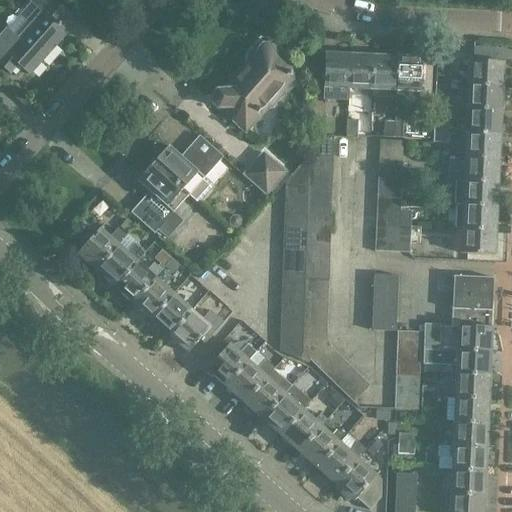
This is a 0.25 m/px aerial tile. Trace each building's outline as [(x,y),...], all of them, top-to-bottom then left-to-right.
[(60,26),(70,15),(53,0),(30,0),(30,1),(43,13),(19,40),(6,29),(0,35),(0,65),(10,74),(18,64),(30,75),(67,33),(60,26)] [(283,54),(268,41),(260,41),(247,55),(248,62),(223,91),(216,91),(218,109),(233,107),(235,123),(241,122),(251,131),(269,109),(276,109),(286,98),(284,91),(292,82),(291,67),(283,59),(283,54)] [(394,54),(386,53),(384,56),(384,59),(374,58),(373,91),(372,99),(396,100),(397,92),(398,59),(397,59),(397,56),(394,54)] [(324,89),(349,90),(350,57),(326,56),(324,89)] [(374,58),(350,57),(349,90),(373,91),(374,58)] [(423,61),(398,59),(397,92),(419,93),(419,99),(431,99),(432,62),(423,62),(423,61)] [(470,61),(469,86),(502,87),(503,63),(470,61)] [(452,75),(435,74),(435,84),(451,85),(452,75)] [(451,85),(435,84),(435,95),(451,96),(451,85)] [(502,87),(469,86),(468,110),(500,111),(502,87)] [(500,111),(468,110),(467,134),(499,135),(500,111)] [(345,116),(342,131),(357,134),(360,119),(345,116)] [(384,122),(384,138),(395,138),(395,122),(384,122)] [(395,122),(395,138),(405,139),(406,123),(395,122)] [(450,123),(434,122),(433,132),(449,133),(450,123)] [(449,133),(433,132),(433,143),(449,144),(449,133)] [(499,135),(467,134),(466,158),(498,159),(499,135)] [(204,177),(222,156),(199,136),(180,157),(169,146),(153,164),(187,195),(188,195),(198,203),(211,189),(211,184),(204,177)] [(309,147),(333,148),(334,137),(309,137),(309,147)] [(404,142),(380,141),(380,153),(403,154),(404,142)] [(333,159),(333,148),(309,147),(309,158),(333,159)] [(403,154),(380,153),(379,165),(403,166),(403,154)] [(245,175),(266,194),(285,173),(264,154),(245,175)] [(308,188),(308,180),(308,169),(309,158),(286,183),(285,183),(285,184),(284,202),(298,188),(308,188)] [(332,170),(333,159),(309,158),(308,169),(332,170)] [(498,159),(466,158),(465,182),(497,183),(498,159)] [(172,212),(187,195),(153,164),(137,182),(149,193),(130,213),(153,234),(157,230),(167,238),(182,221),(172,212)] [(403,166),(379,165),(379,175),(402,176),(402,168),(403,166)] [(418,169),(402,168),(402,176),(402,179),(418,180),(418,169)] [(332,181),(332,170),(308,169),(308,180),(332,181)] [(402,176),(379,175),(378,187),(401,188),(402,179),(402,176)] [(418,180),(402,179),(401,188),(401,198),(412,199),(413,190),(417,191),(418,180)] [(332,194),(332,181),(308,180),(308,188),(307,192),(332,194)] [(497,183),(465,182),(454,181),(453,205),(456,206),(464,206),(496,207),(497,183)] [(401,188),(378,187),(378,197),(401,199),(401,198),(401,188)] [(307,204),(307,192),(308,188),(298,188),(284,202),(284,218),(293,209),(307,209),(307,204)] [(331,204),(332,194),(307,192),(307,204),(331,204)] [(401,199),(378,197),(377,208),(400,210),(401,199)] [(331,216),(331,204),(307,204),(307,209),(307,215),(331,216)] [(496,207),(464,206),(456,206),(455,230),(462,230),(495,231),(496,207)] [(414,227),(410,227),(411,210),(400,210),(377,208),(376,228),(414,230),(414,227)] [(306,226),(307,215),(307,209),(293,209),(284,218),(283,229),(306,230),(306,226)] [(331,227),(331,216),(307,215),(306,226),(331,227)] [(330,238),(331,227),(306,226),(306,230),(306,237),(330,238)] [(96,272),(119,246),(127,237),(118,228),(109,238),(100,230),(77,255),(96,272)] [(414,238),(414,230),(376,228),(376,240),(410,241),(410,238),(414,238)] [(306,237),(306,230),(283,229),(283,240),(306,240),(306,237)] [(495,231),(462,230),(461,255),(494,256),(495,231)] [(330,249),(330,238),(306,237),(306,240),(305,248),(330,249)] [(305,248),(306,240),(283,240),(283,250),(305,251),(305,248)] [(376,240),(375,253),(409,254),(410,241),(376,240)] [(114,288),(137,263),(145,253),(135,244),(127,254),(119,246),(96,272),(102,277),(98,282),(108,291),(112,286),(114,288)] [(330,260),(330,249),(305,248),(305,251),(305,259),(330,260)] [(305,259),(305,251),(283,250),(282,261),(305,262),(305,259)] [(329,271),(330,260),(305,259),(305,262),(305,270),(329,271)] [(305,270),(305,262),(282,261),(282,272),(304,273),(305,270)] [(132,305),(155,279),(162,271),(154,263),(146,271),(137,263),(114,288),(132,305)] [(329,281),(329,271),(305,270),(304,273),(304,280),(329,281)] [(304,280),(304,273),(282,272),(282,283),(304,284),(304,280)] [(397,277),(374,276),(372,331),(376,332),(395,332),(397,277)] [(493,280),(493,279),(454,277),(452,326),(458,326),(491,328),(493,280)] [(155,279),(132,305),(150,321),(173,295),(155,279)] [(328,293),(329,281),(304,280),(304,284),(304,292),(328,293)] [(304,292),(304,284),(282,283),(281,294),(304,295),(304,292)] [(328,304),(328,293),(304,292),(304,295),(303,303),(328,304)] [(303,303),(304,295),(281,294),(281,305),(303,306),(303,303)] [(173,295),(150,321),(168,337),(192,311),(173,295)] [(328,315),(328,304),(303,303),(303,306),(303,314),(328,315)] [(303,314),(303,306),(281,305),(280,316),(303,317),(303,314)] [(192,311),(168,337),(187,354),(199,341),(204,345),(224,324),(210,311),(202,320),(192,311)] [(327,326),(328,315),(303,314),(303,317),(302,325),(327,326)] [(302,325),(303,317),(280,316),(280,327),(302,338),(302,325)] [(439,350),(439,325),(424,324),(423,350),(439,350)] [(327,337),(327,326),(302,325),(302,338),(301,346),(327,337)] [(457,350),(490,352),(491,328),(458,326),(457,350)] [(301,346),(302,338),(280,327),(280,339),(301,350),(301,346)] [(395,332),(376,332),(375,343),(397,343),(397,332),(395,332)] [(397,332),(397,343),(420,344),(421,333),(397,332)] [(305,356),(330,346),(327,338),(327,337),(301,346),(301,350),(301,353),(305,356)] [(301,350),(280,339),(279,352),(308,364),(309,361),(310,361),(305,356),(301,353),(301,350)] [(239,354),(224,341),(213,353),(218,357),(206,371),(225,388),(248,362),(256,353),(247,345),(239,354)] [(420,355),(420,344),(397,343),(396,354),(420,355)] [(321,372),(338,355),(331,348),(330,346),(305,356),(310,361),(321,372)] [(438,360),(439,350),(423,350),(422,360),(438,360)] [(456,375),(489,376),(490,352),(457,350),(456,375)] [(419,366),(420,355),(396,354),(396,365),(419,366)] [(346,362),(338,355),(321,372),(329,380),(346,362)] [(248,362),(225,388),(244,404),(266,378),(275,369),(265,361),(257,370),(248,362)] [(337,387),(354,370),(346,362),(329,380),(337,387)] [(419,377),(419,366),(396,365),(395,376),(419,377)] [(344,395),(361,378),(354,370),(337,387),(344,395)] [(489,387),(489,376),(456,375),(455,399),(488,400),(489,387)] [(419,387),(419,377),(395,376),(395,387),(419,387)] [(266,378),(244,404),(262,420),(285,395),(292,387),(283,380),(276,387),(266,378)] [(353,404),(370,387),(361,378),(344,395),(353,404)] [(418,399),(419,387),(395,387),(394,398),(418,399)] [(438,388),(422,387),(421,397),(437,398),(438,388)] [(285,395),(262,420),(280,437),(303,411),(311,402),(301,393),(293,402),(285,395)] [(437,398),(421,397),(421,409),(437,409),(437,398)] [(418,411),(418,399),(394,398),(394,409),(394,410),(418,411)] [(488,400),(455,399),(454,423),(487,425),(488,414),(488,400)] [(303,411),(280,437),(299,453),(321,427),(328,420),(321,414),(314,421),(303,411)] [(321,427),(299,453),(317,469),(340,444),(360,421),(352,413),(332,437),(321,427)] [(486,441),(487,425),(454,423),(453,447),(486,449),(486,441)] [(414,435),(398,434),(397,456),(414,456),(414,435)] [(383,446),(376,441),(366,452),(373,458),(383,446)] [(340,444),(317,469),(335,486),(358,460),(366,451),(357,443),(349,452),(340,444)] [(485,467),(486,449),(453,447),(452,471),(485,472),(485,467)] [(354,503),(357,500),(370,511),(381,499),(382,481),(358,460),(335,486),(354,503)] [(484,494),(485,472),(452,471),(451,495),(484,496),(484,494)] [(416,475),(396,474),(395,492),(415,493),(416,475)] [(393,511),(413,511),(415,493),(395,492),(393,511)] [(483,511),(484,496),(451,495),(450,511),(483,511)]
